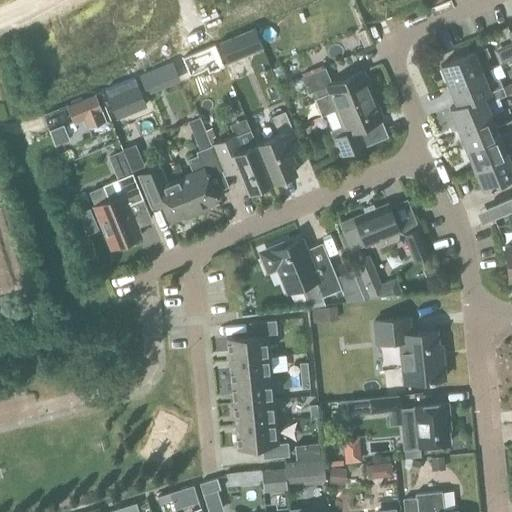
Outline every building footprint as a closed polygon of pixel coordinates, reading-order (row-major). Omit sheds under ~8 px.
[(113,0),(101,0),(84,10),(100,38),(91,43),(105,68),(120,60),(112,46),(133,35),(113,0)] [(151,0),(113,0),(133,35),(155,23),(162,34),(176,26),(163,2),(156,7),(151,0)] [(166,0),(163,2),(176,26),(191,18),(184,6),(193,0),(166,0)] [(333,0),(317,0),(298,8),(308,33),(342,19),(333,0)] [(65,20),(36,37),(59,77),(83,63),(90,76),(105,68),(91,43),(82,48),(65,20)] [(217,41),(226,63),(263,47),(255,26),(217,41)] [(473,51),(440,65),(449,85),(481,72),(489,69),(484,57),(489,55),(486,46),(473,52),(473,51)] [(325,66),(301,76),(308,93),(314,91),(317,98),(314,99),(321,115),(335,109),(372,94),(362,70),(331,83),(325,66)] [(139,74),(147,94),(160,89),(152,69),(139,74)] [(450,108),(502,86),(499,78),(486,83),(481,72),(449,85),(457,105),(449,108),(450,108)] [(458,128),(490,115),(485,103),(506,95),(502,86),(450,108),(458,128)] [(87,127),(106,120),(95,92),(67,104),(74,122),(84,119),(87,127)] [(372,94),(335,109),(342,125),(330,130),(340,155),(365,145),(358,128),(382,118),(372,94)] [(291,151),(300,147),(285,110),(272,116),(279,134),(256,143),(272,181),(296,171),(292,161),(294,160),(291,151)] [(458,128),(466,148),(511,129),(511,119),(495,126),(490,115),(458,128)] [(49,129),(54,145),(55,144),(69,139),(63,123),(51,128),(49,129)] [(235,135),(212,145),(223,173),(235,168),(239,177),(242,176),(248,191),(272,181),(256,143),(251,129),(235,135)] [(511,129),(466,148),(474,168),(507,155),(511,152),(511,129)] [(217,201),(207,176),(222,170),(211,144),(195,151),(197,155),(187,159),(193,172),(180,177),(194,213),(205,209),(204,206),(217,201)] [(103,185),(89,191),(95,205),(94,205),(111,247),(141,235),(128,204),(143,198),(132,172),(122,149),(108,155),(118,178),(102,184),(103,185)] [(511,177),(511,180),(511,152),(507,155),(474,168),(483,189),(511,177)] [(194,213),(180,177),(166,183),(159,166),(137,175),(148,201),(159,196),(169,221),(183,215),(184,217),(194,213)] [(511,197),(499,203),(504,215),(511,211),(511,197)] [(387,203),(354,217),(365,245),(399,231),(387,203)] [(87,234),(99,229),(90,207),(78,212),(87,234)] [(403,233),(414,261),(429,255),(418,227),(403,233)] [(264,254),(260,255),(267,272),(277,268),(287,292),(315,280),(321,297),(341,288),(336,277),(329,260),(313,266),(307,250),(302,238),(283,246),(278,244),(266,249),(264,254)] [(397,278),(382,284),(371,255),(354,262),(369,299),(403,294),(397,278)] [(352,270),(336,277),(341,288),(346,301),(364,299),(352,270)] [(410,334),(408,319),(408,318),(375,322),(377,344),(399,341),(404,383),(445,378),(441,345),(438,345),(436,331),(410,334)] [(276,319),(249,322),(250,335),(226,338),(228,360),(270,356),(267,334),(277,333),(276,319)] [(270,356),(228,360),(231,382),(272,378),(270,356)] [(299,362),(300,375),(308,374),(307,361),(299,362)] [(300,375),(302,388),(310,387),(308,374),(300,375)] [(272,378),(231,382),(233,403),(274,399),(272,378)] [(369,398),(370,413),(400,410),(399,395),(369,398)] [(274,399),(233,403),(235,425),(276,420),(274,399)] [(309,404),(311,417),(318,416),(317,403),(309,404)] [(447,422),(449,422),(447,403),(415,406),(416,419),(404,420),(406,447),(449,443),(447,422)] [(276,420),(235,425),(237,447),(261,445),(262,458),(289,455),(288,442),(278,443),(276,420)] [(358,477),(358,455),(342,455),(342,477),(358,477)] [(303,461),(284,462),(285,468),(285,476),(286,479),(324,476),(323,458),(303,461)] [(287,490),(286,479),(285,476),(285,468),(262,470),(264,492),(287,490)] [(261,470),(225,474),(226,485),(262,481),(261,470)] [(199,483),(203,494),(220,488),(217,477),(199,483)] [(170,492),(172,499),(184,496),(182,488),(170,492)] [(159,503),(172,499),(170,492),(157,496),(159,503)] [(417,497),(403,498),(403,511),(444,511),(443,494),(417,494),(417,497)] [(124,506),(125,511),(131,511),(138,510),(136,502),(124,506)]
